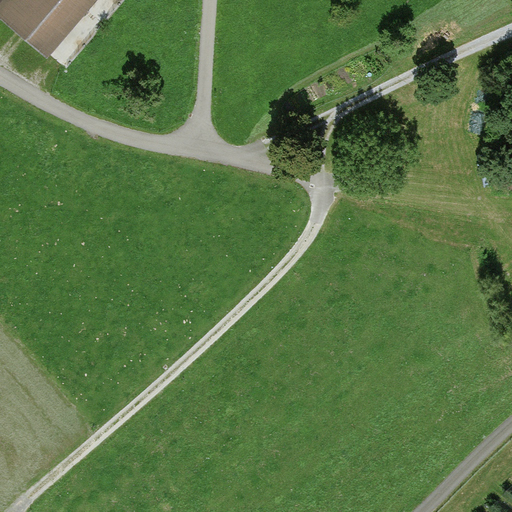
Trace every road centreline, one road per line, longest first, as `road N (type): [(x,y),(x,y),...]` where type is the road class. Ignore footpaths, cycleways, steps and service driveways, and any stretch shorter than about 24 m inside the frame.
road 1 (unclassified): [(318,182),(320,220),(301,254),(21,511)]
road 2 (residential): [(0,75),(122,133),(297,170),(318,182)]
road 3 (track): [(318,182),(325,144),(346,112),(511,32)]
road 4 (track): [(318,182),(511,208)]
road 5 (track): [(205,153),(212,0)]
road 6 (track): [(230,158),(346,112)]
